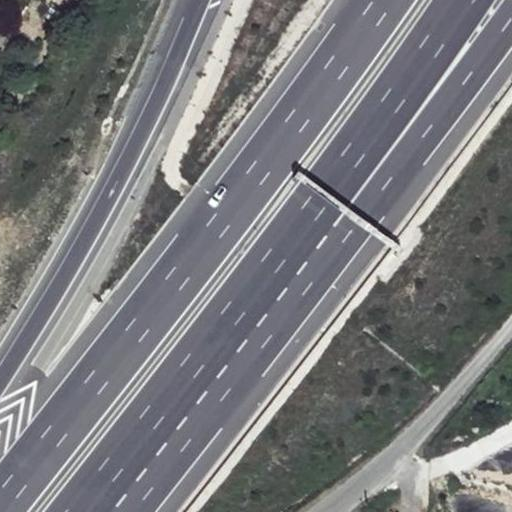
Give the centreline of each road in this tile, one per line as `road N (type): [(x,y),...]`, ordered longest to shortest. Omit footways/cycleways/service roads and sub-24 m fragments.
road 1 (motorway): [(381,0),(0,503)]
road 2 (motorway): [(196,0),(149,115),(57,288),(0,375)]
road 3 (motorway): [(274,263),(511,15)]
road 4 (motorway): [(274,263),(457,0)]
road 5 (motorway): [(85,511),(274,263)]
road 6 (unclassified): [(511,315),(419,425),(314,511)]
